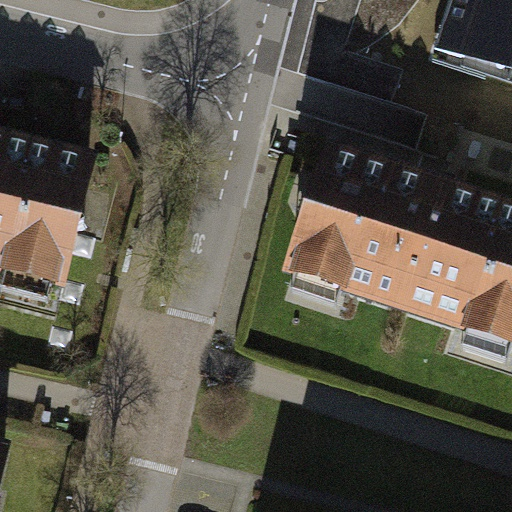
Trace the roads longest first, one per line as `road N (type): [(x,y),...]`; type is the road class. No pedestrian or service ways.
road 1 (residential): [(245,98),(142,511)]
road 2 (residential): [(245,98),(0,36)]
